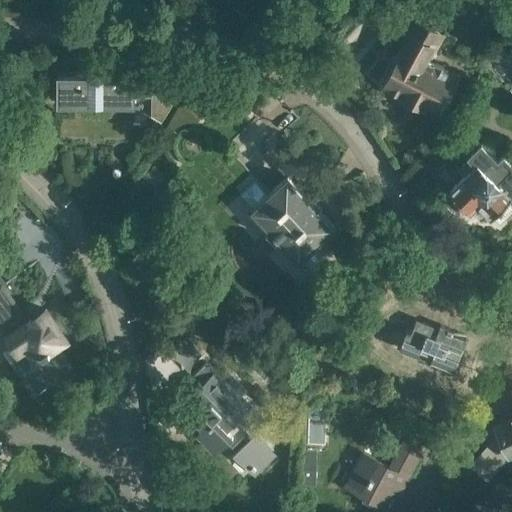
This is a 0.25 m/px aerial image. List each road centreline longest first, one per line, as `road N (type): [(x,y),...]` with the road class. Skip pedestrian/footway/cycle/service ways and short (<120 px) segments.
road 1 (residential): [(0,30),(254,56),(313,78),(340,98),(445,251),(511,292)]
road 2 (residential): [(125,444),(133,336),(102,258),(0,139)]
road 3 (residential): [(425,511),(429,475),(448,441),(511,402)]
road 4 (residential): [(125,444),(0,424)]
